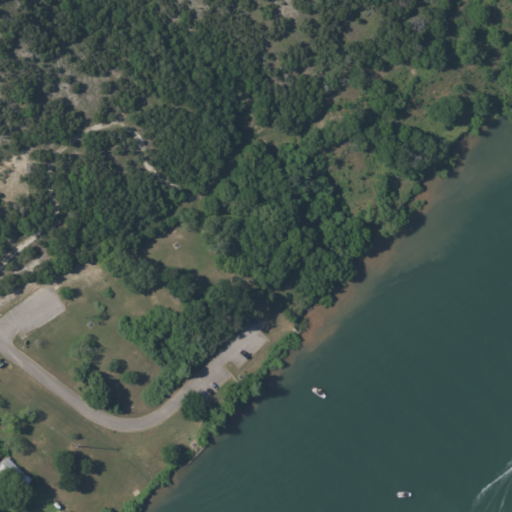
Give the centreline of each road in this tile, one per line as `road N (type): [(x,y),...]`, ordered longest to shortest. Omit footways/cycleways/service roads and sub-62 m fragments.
road 1 (residential): [(471,0),(425,54),(160,214),(0,273)]
road 2 (residential): [(106,422),(135,424),(165,408),(251,334)]
road 3 (residential): [(106,422),(0,339)]
